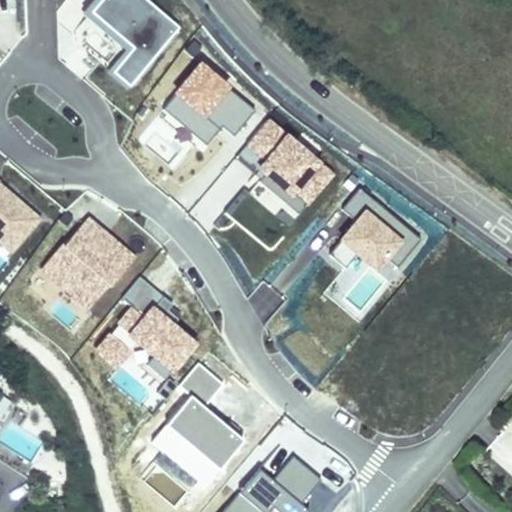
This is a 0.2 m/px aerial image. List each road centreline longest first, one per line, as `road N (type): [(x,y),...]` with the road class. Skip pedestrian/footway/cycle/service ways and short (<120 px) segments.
road 1 (residential): [(115,169),(171,232),(290,402),(415,479)]
road 2 (tertiary): [(511,225),(309,80),(227,0)]
road 3 (residential): [(511,368),(415,479)]
road 4 (residential): [(34,57),(95,117),(115,169)]
road 5 (residential): [(0,132),(59,179),(115,169)]
